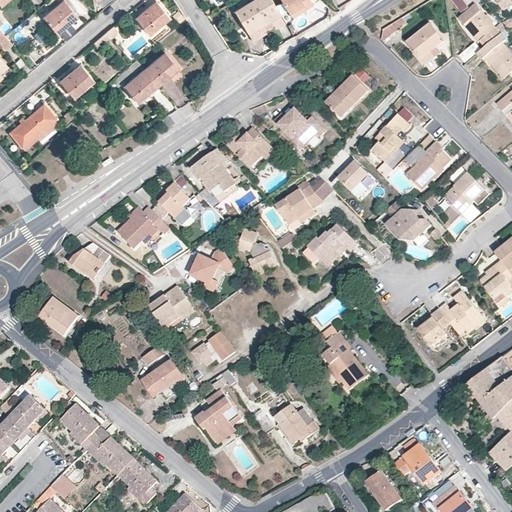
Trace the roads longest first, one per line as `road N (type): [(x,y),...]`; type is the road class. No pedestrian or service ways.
road 1 (residential): [(242,95),(282,85),(354,48),(377,49),(511,185)]
road 2 (residential): [(0,316),(237,511)]
road 3 (residential): [(50,229),(242,95)]
road 4 (residential): [(130,0),(0,108)]
road 5 (residential): [(242,95),(381,0)]
road 6 (residential): [(511,211),(431,280),(398,284)]
road 7 (residential): [(503,511),(422,407)]
